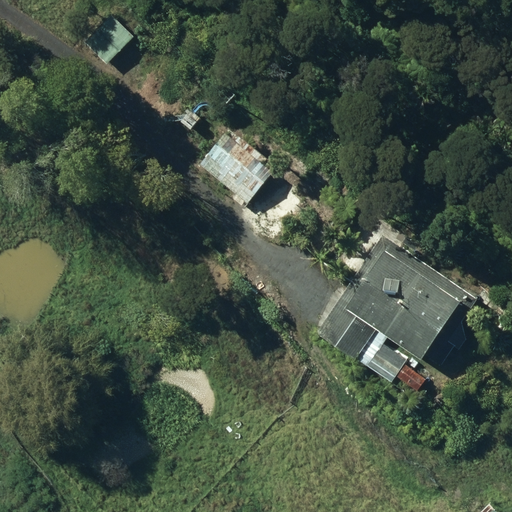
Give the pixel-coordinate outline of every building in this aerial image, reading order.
[(114,15),(81,43),(100,65),(132,36),(114,15)] [(232,199),(280,237),(308,202),(264,167),(269,161),(228,129),(199,165),(235,195),(232,199)] [(374,333),(421,365),(426,358),(434,364),(476,302),(382,237),(315,334),(354,362),(374,333)] [(506,372),(497,367),(494,373),(503,379),(506,372)] [(452,511),(483,511),(470,497),(452,511)]
